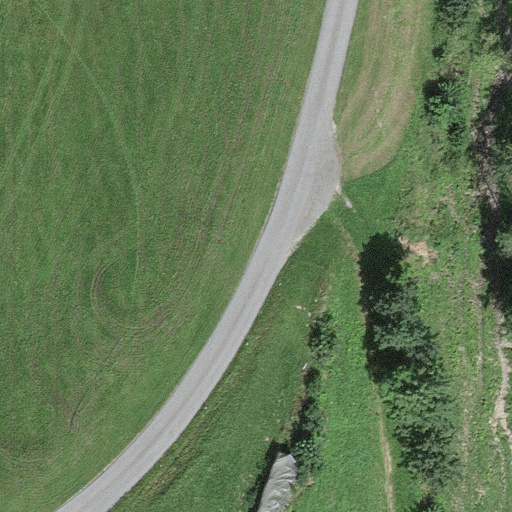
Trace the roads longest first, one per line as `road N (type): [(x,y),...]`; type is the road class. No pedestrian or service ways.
road 1 (track): [(343,0),(301,170),(248,302),(159,437),(81,511)]
road 2 (track): [(301,170),(351,216),(360,236),(401,511)]
